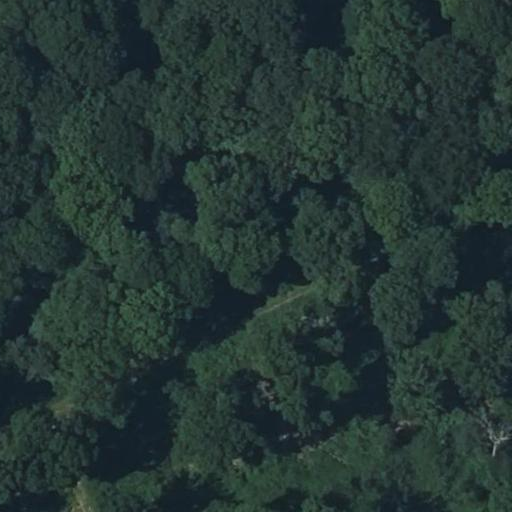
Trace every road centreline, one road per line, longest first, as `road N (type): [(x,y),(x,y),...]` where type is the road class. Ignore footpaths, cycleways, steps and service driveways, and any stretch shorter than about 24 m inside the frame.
road 1 (track): [(511,197),(0,442)]
road 2 (track): [(0,110),(132,380)]
